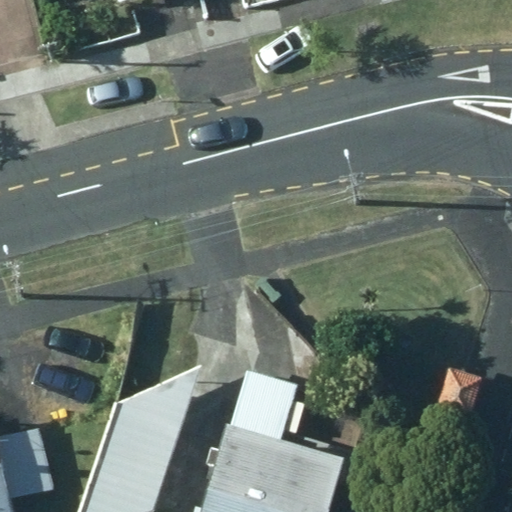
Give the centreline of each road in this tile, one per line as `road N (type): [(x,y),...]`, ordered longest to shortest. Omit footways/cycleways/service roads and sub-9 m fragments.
road 1 (secondary): [(282,139),(0,210)]
road 2 (secondary): [(282,139),(395,92),(511,71)]
road 3 (secondary): [(511,158),(408,137),(282,139)]
